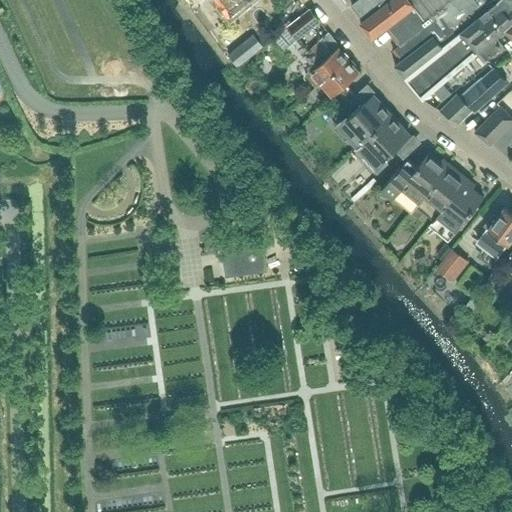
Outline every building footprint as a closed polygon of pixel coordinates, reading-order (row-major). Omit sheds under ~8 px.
[(216,0),(228,15),(247,0),(216,0)] [(358,0),(351,5),(363,21),(364,22),(392,0),(358,0)] [(414,7),(408,0),(392,0),(364,22),(363,21),(360,23),(372,39),(391,24),(414,7)] [(478,1),(477,0),(408,0),(414,7),(391,24),(404,42),(393,51),(400,61),(433,34),(440,43),(459,28),(454,21),(478,1)] [(504,28),(511,20),(511,0),(500,0),(499,1),(482,14),(473,22),(461,31),(404,78),(422,99),(504,28)] [(320,20),(310,8),(287,25),(297,37),(320,20)] [(394,66),(404,78),(461,31),(459,28),(440,43),(433,34),(400,61),(394,66)] [(322,81),(348,59),(346,57),(348,56),(348,55),(345,50),(343,51),(341,51),(337,46),(337,41),(328,30),(308,47),(314,54),(305,61),(311,68),(304,75),(315,88),(322,81)] [(238,46),(233,50),(228,54),(236,65),(246,57),(239,47),(238,46)] [(348,60),(348,59),(322,81),(332,93),(358,71),(354,67),(356,64),(351,59),(348,60)] [(459,98),(473,109),(475,111),(496,92),(482,77),(460,96),(459,98)] [(511,121),(511,90),(510,89),(497,101),(500,105),(471,134),(488,147),(511,121)] [(459,98),(460,96),(455,92),(439,109),(458,122),(473,109),(459,98)] [(340,121),(334,127),(353,148),(359,143),(391,114),(372,93),(340,121)] [(359,143),(353,148),(371,169),(377,163),(393,149),(409,135),(391,114),(359,143)] [(417,200),(418,200),(445,166),(427,152),(416,166),(406,158),(399,168),(397,166),(380,188),(408,211),(417,200)] [(436,215),(464,182),(458,177),(458,170),(449,162),(445,166),(418,200),(417,200),(436,215)] [(341,188),(346,200),(362,194),(357,182),(341,188)] [(464,182),(436,215),(455,230),(482,197),(464,182)] [(492,212),(483,224),(488,228),(479,240),(498,254),(507,242),(511,235),(511,211),(504,205),(497,216),(492,212)] [(447,244),(456,234),(438,219),(430,230),(447,244)] [(220,243),(222,254),(226,275),(268,269),(262,237),(220,243)] [(435,267),(436,268),(451,280),(468,260),(452,247),(435,267)] [(444,307),(456,317),(467,304),(455,294),(444,307)] [(94,478),(94,492),(115,492),(115,479),(94,478)]
